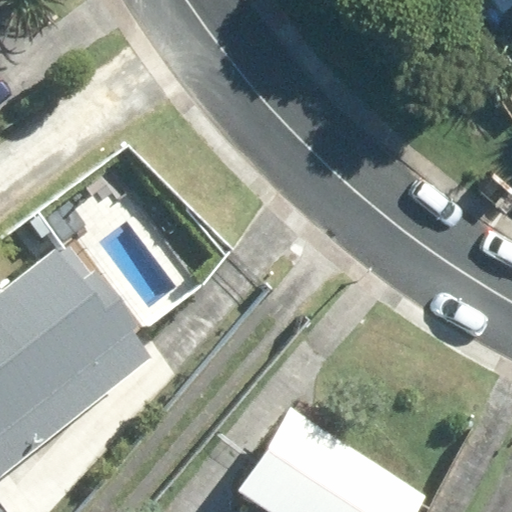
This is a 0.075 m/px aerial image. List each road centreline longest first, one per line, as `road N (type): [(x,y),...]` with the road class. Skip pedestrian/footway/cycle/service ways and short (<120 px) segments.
road 1 (residential): [(511,297),(396,223),(270,108),(188,0)]
road 2 (unknown): [(0,189),(161,70)]
